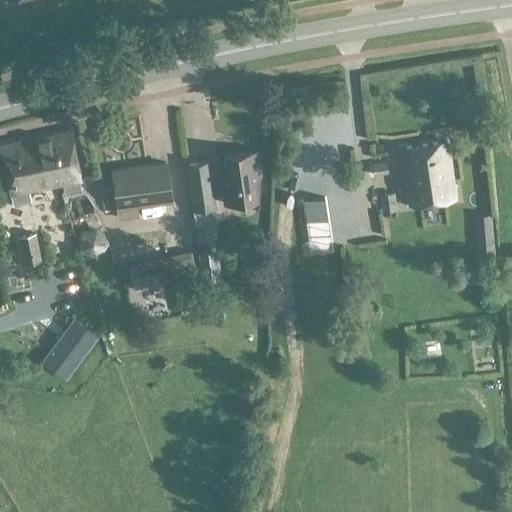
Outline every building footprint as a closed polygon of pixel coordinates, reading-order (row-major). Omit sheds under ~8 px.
[(80,191),(78,179),(68,132),(40,138),(45,163),(57,160),(62,182),(61,182),(64,195),(80,191)] [(27,190),(61,182),(62,182),(57,160),(45,163),(40,138),(32,139),(1,145),(14,205),(30,202),(27,190)] [(401,149),(410,205),(455,198),(446,142),(401,149)] [(260,174),(257,150),(223,155),(226,173),(220,174),(224,203),(257,199),(253,175),(260,174)] [(207,161),(185,164),(192,210),(214,207),(207,161)] [(387,161),(373,163),(374,174),(389,171),(387,161)] [(169,163),(111,173),(117,209),(117,219),(138,216),(137,206),(175,200),(169,163)] [(323,197),(302,200),(305,221),(326,219),(323,197)] [(365,201),(365,250),(380,250),(380,201),(365,201)] [(495,259),(494,243),(491,213),(473,215),(477,260),(495,259)] [(139,230),(160,227),(159,216),(137,219),(139,230)] [(37,232),(17,236),(23,263),(43,258),(37,232)] [(82,248),(95,253),(103,240),(90,234),(82,248)] [(216,249),(198,251),(200,268),(219,266),(216,249)] [(189,251),(161,257),(144,260),(127,263),(133,289),(195,276),(189,251)] [(73,317),(41,359),(65,378),(97,336),(73,317)]
